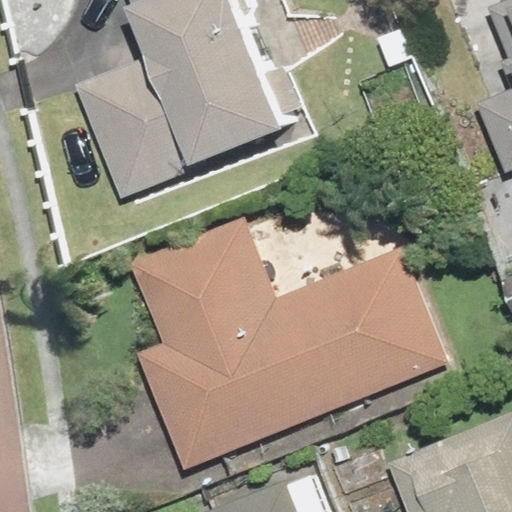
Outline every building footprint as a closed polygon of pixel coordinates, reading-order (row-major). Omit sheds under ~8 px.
[(256,0),(195,0),(156,16),(173,56),(91,91),(137,202),(220,167),(223,175),(314,137),(256,0)] [(511,8),(507,10),(511,21),(511,99),(493,106),(511,152),(511,8)] [(414,62),(367,82),(388,131),(435,111),(414,62)] [(467,364),(418,247),(292,300),(258,219),(145,266),(178,347),(155,357),(204,474),(467,364)] [(511,511),(511,418),(404,462),(424,511),(511,511)] [(312,511),(302,485),(234,511),(312,511)]
